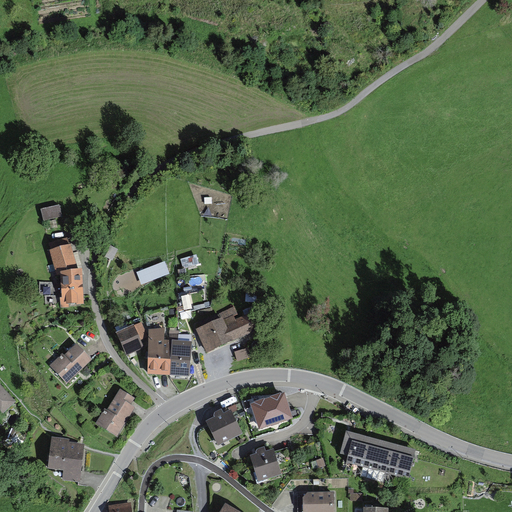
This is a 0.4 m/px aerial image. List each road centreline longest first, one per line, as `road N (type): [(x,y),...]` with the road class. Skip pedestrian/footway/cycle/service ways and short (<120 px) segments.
road 1 (unclassified): [(170,412),(116,359),(99,324),(92,273),(114,216),(146,176),(182,154),(351,106),(435,47),(482,0)]
road 2 (unclassified): [(197,399),(234,383),(292,378),(452,447),(511,463)]
road 3 (unclassified): [(95,511),(137,441),(170,412)]
